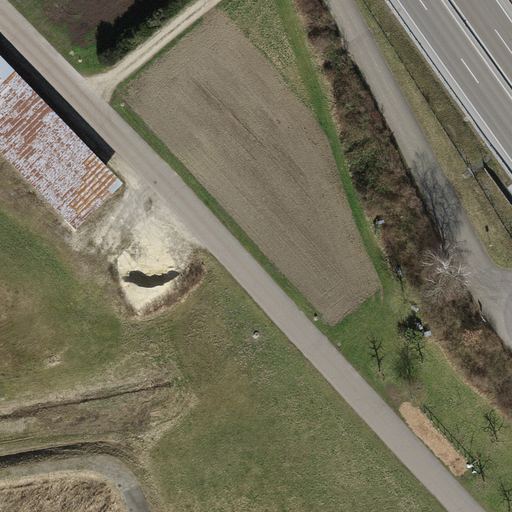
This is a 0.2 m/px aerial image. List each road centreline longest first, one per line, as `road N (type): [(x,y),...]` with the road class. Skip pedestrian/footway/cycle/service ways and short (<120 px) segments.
road 1 (track): [(75,98),(203,0)]
road 2 (motorway): [(419,0),(511,130)]
